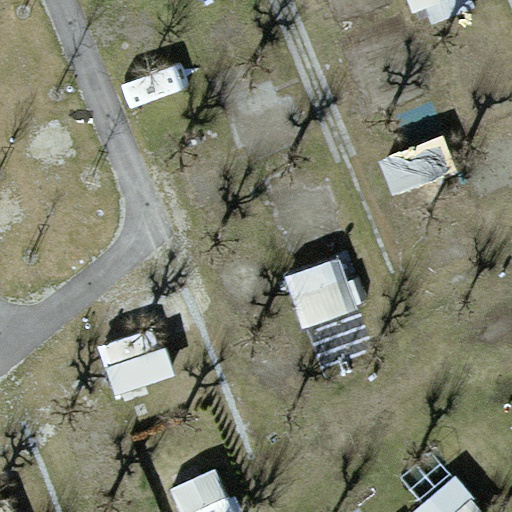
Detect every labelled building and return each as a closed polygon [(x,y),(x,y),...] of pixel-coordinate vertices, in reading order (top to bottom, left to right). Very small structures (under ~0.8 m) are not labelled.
[(329,0),(339,27),(404,6),(401,0),(329,0)] [(381,51),(348,61),(362,107),(436,84),(413,11),(372,23),(381,51)] [(287,251),(347,238),(332,171),(272,184),(287,251)] [(309,325),(368,307),(351,251),(291,269),(309,325)] [(107,348),(119,390),(180,372),(168,330),(107,348)] [(487,511),(443,449),(398,481),(419,511),(487,511)]
